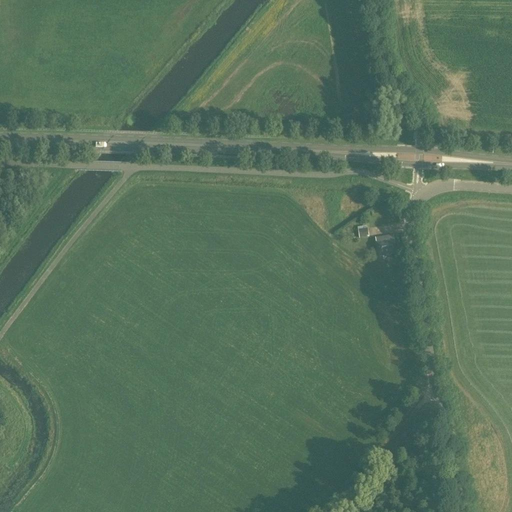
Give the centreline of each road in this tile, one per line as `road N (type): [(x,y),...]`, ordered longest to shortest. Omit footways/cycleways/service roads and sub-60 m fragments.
road 1 (tertiary): [(457,511),(409,237),(417,195)]
road 2 (primary): [(314,150),(0,140)]
road 3 (track): [(0,336),(131,167)]
road 4 (track): [(0,338),(47,380),(60,417),(57,455),(14,511)]
road 5 (unclassified): [(420,152),(417,110),(386,72),(372,0)]
road 6 (track): [(436,380),(340,511)]
